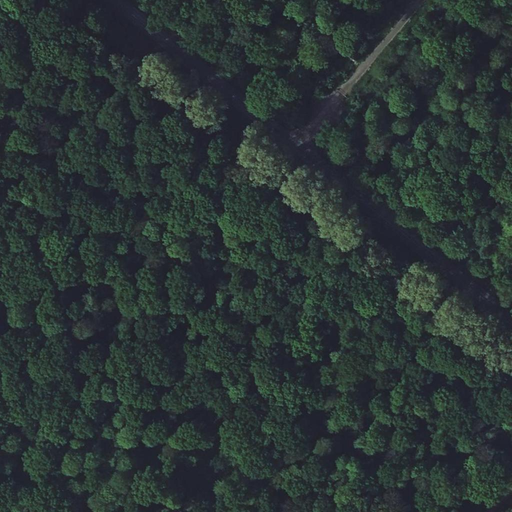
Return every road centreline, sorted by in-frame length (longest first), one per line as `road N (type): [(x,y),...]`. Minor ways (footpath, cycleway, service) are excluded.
road 1 (tertiary): [(511,321),(113,0)]
road 2 (track): [(419,0),(298,148)]
